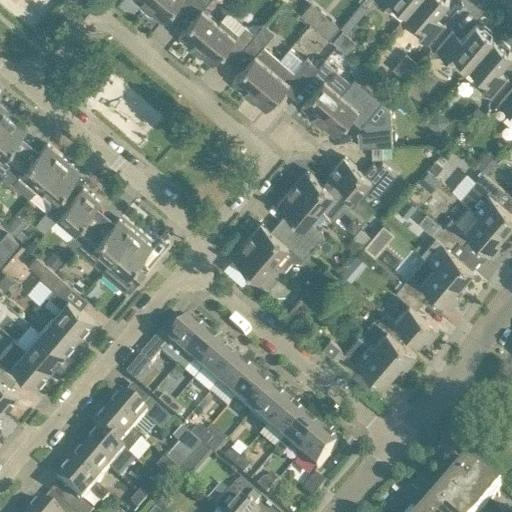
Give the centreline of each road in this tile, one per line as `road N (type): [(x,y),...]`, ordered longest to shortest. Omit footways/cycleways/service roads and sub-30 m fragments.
road 1 (residential): [(205,241),(276,158),(83,11),(21,84)]
road 2 (residential): [(0,481),(178,273)]
road 3 (residential): [(390,441),(178,273)]
road 4 (residential): [(205,241),(21,84)]
